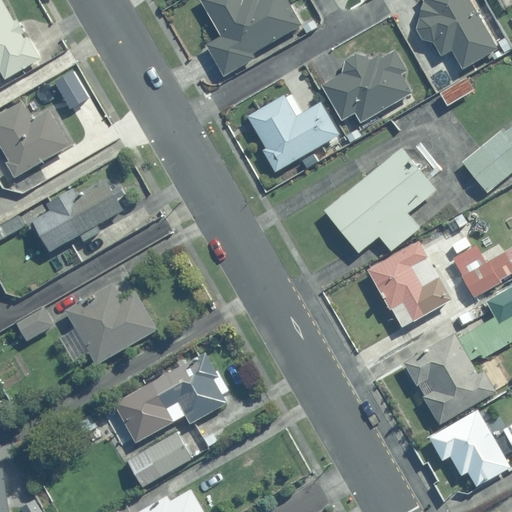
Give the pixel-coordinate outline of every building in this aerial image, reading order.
[(1,0),(0,0),(0,40),(19,29),(1,0)] [(256,56),(305,29),(288,0),(203,0),(224,36),(208,45),(228,81),(259,63),(256,56)] [(501,52),(470,0),(421,0),(419,1),(429,19),(416,26),(429,48),(436,43),(446,61),(457,55),(467,72),(501,52)] [(358,116),(362,125),(413,97),(403,79),(412,75),(398,49),(372,63),(367,54),(342,67),(347,76),(324,88),(344,124),(358,116)] [(469,77),(441,93),(449,108),(478,93),(469,77)] [(264,151),(279,174),(341,136),(322,106),(304,117),(289,93),(251,117),(270,147),(264,151)] [(28,99),(0,114),(0,133),(14,159),(11,161),(19,175),(76,143),(54,106),(37,116),(28,99)] [(511,177),(511,131),(508,134),(504,129),(463,163),(490,196),(511,177)] [(403,145),(325,210),(363,255),(382,239),(394,254),(424,229),(413,216),(442,192),(403,145)] [(55,207),(37,218),(54,250),(84,233),(87,239),(106,230),(102,223),(129,207),(122,196),(129,192),(125,185),(117,189),(111,177),(82,194),(77,186),(51,201),(55,207)] [(0,220),(15,212),(0,183),(0,220)] [(22,214),(0,226),(0,239),(27,225),(22,214)] [(423,243),(371,269),(394,314),(397,312),(406,328),(454,303),(423,243)] [(456,259),(476,297),(511,277),(511,248),(503,254),(497,243),(483,251),(480,246),(456,259)] [(118,281),(69,309),(100,363),(163,327),(140,289),(127,296),(118,281)] [(470,333),(484,359),(511,344),(511,289),(487,302),(496,320),(470,333)] [(50,306),(21,321),(31,339),(59,323),(50,306)] [(457,334),(406,364),(420,389),(424,386),(429,396),(425,398),(441,426),(510,386),(499,366),(489,372),(481,359),(474,364),(457,334)] [(210,350),(142,388),(156,415),(183,400),(196,422),(233,401),(218,376),(224,374),(210,350)] [(482,412),(433,438),(446,462),(456,457),(468,478),(474,475),(480,487),(511,469),(511,466),(498,441),(505,438),(496,422),(489,426),(482,412)] [(108,436),(122,429),(114,416),(101,423),(108,436)] [(182,431),(133,459),(147,486),(197,457),(182,431)] [(0,511),(12,511),(6,466),(0,466),(0,511)] [(42,507),(29,486),(22,491),(33,510),(42,507)] [(172,494),(140,511),(210,511),(196,487),(175,498),(172,494)]
